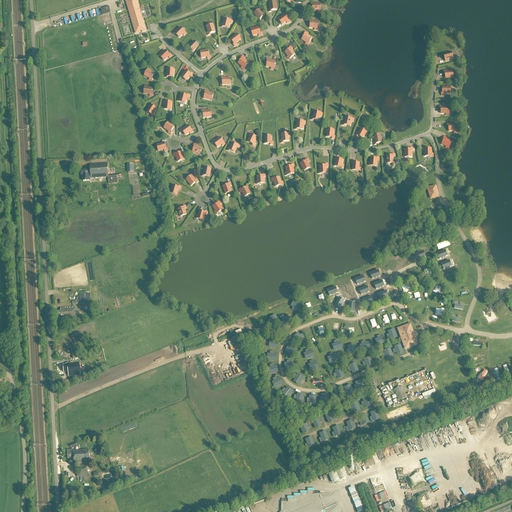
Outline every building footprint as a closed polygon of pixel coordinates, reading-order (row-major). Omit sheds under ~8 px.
[(136,34),(145,31),(136,0),(129,0),(126,1),(136,34)] [(271,11),(277,10),(276,2),(269,3),(270,9),(268,9),(269,12),(271,12),(271,11)] [(318,13),(321,13),(320,4),(314,5),(314,3),(311,3),(311,6),(312,6),(313,11),(318,11),(318,13)] [(101,9),(103,15),(110,13),(108,7),(101,9)] [(260,20),(264,16),(261,12),(262,11),(260,9),(254,14),(258,19),(257,20),(259,22),(261,21),(260,20)] [(287,24),(289,22),(285,15),(280,19),(279,17),(276,19),(278,21),(279,20),(282,25),(286,22),(287,24)] [(231,24),(232,21),(224,19),(223,25),(221,25),(220,28),(223,28),(223,27),(229,28),(230,24),(231,24)] [(317,31),(318,23),(312,22),(313,20),(310,20),(309,23),(310,23),(310,28),(315,29),(315,31),(317,31)] [(210,34),(215,32),(213,25),(206,27),(208,32),(207,33),(208,36),(210,35),(210,34)] [(184,36),(186,34),(180,28),(176,32),(175,31),(173,33),(174,35),(175,34),(179,38),(183,35),(184,36)] [(259,36),(262,35),(261,33),(260,33),(258,28),(253,29),(253,28),(250,28),(253,36),(258,35),(259,36)] [(308,46),(312,39),(307,36),(308,34),(305,33),(304,35),(305,36),(302,40),(306,43),(305,44),(308,46)] [(236,44),(241,40),(237,35),(230,40),(234,44),(233,45),(234,47),(237,45),(236,44)] [(193,52),(199,46),(194,42),(190,46),(189,45),(186,47),(188,49),(189,48),(193,52)] [(288,60),(295,55),(291,50),(293,49),(291,47),(289,49),(285,53),(288,57),(287,58),(288,60)] [(169,58),(172,56),(170,54),(169,55),(165,51),(161,54),(160,53),(158,55),(164,61),(168,57),(169,58)] [(207,59),(211,59),(210,56),(209,56),(208,51),(200,52),(201,58),(207,57),(207,59)] [(445,62),(453,60),(451,53),(443,55),(445,62)] [(243,70),(248,64),(244,60),(245,59),(242,57),(241,59),(242,60),(238,64),(242,67),(241,68),(243,70)] [(274,70),(275,62),(270,61),(270,59),(267,59),(266,61),(268,62),(266,67),(271,68),(271,70),(274,70)] [(152,79),(154,74),(150,72),(150,70),(148,69),(144,76),(150,79),(149,80),(152,82),(153,80),(152,79)] [(173,78),(174,70),(167,69),(167,75),(165,75),(165,78),(167,78),(168,77),(173,78)] [(446,79),(453,78),(453,71),(447,72),(447,70),(443,71),(444,73),(445,73),(446,79)] [(191,77),(193,75),(191,73),(190,74),(186,71),(181,77),(186,81),(190,76),(191,77)] [(223,85),(230,85),(230,79),(224,79),(224,77),(221,77),(221,80),(222,80),(223,85)] [(153,97),(153,94),(152,94),(152,89),(147,88),(147,86),(145,86),(144,94),(150,95),(150,97),(153,97)] [(450,94),(450,86),(448,86),(448,88),(443,88),(443,93),(441,93),(441,96),(444,96),(444,94),(450,94)] [(211,101),(213,95),(208,93),(208,92),(205,91),(204,93),(205,93),(204,99),(211,101)] [(188,99),(189,96),(187,95),(187,96),(181,95),(180,99),(178,99),(177,102),(185,104),(187,98),(188,99)] [(171,110),(172,103),(166,102),(166,101),(164,101),(163,104),(165,104),(164,110),(171,110)] [(154,113),(156,109),(152,106),(152,105),(150,104),(148,106),(150,107),(147,112),(154,116),(155,114),(154,113)] [(446,116),(449,116),(449,108),(443,108),(443,106),(440,106),(440,109),(441,109),(441,114),(446,114),(446,116)] [(204,118),(211,117),(210,111),(205,112),(204,110),(201,110),(202,113),(203,113),(204,118)] [(322,117),(322,114),(314,112),(313,118),(311,117),(311,120),(313,121),(313,120),(319,121),(320,116),(322,117)] [(353,122),(353,119),(345,117),(344,123),(342,123),(342,126),(344,126),(344,125),(350,126),(351,121),(353,122)] [(305,125),(305,122),(297,121),(297,127),(295,127),(295,130),(297,130),(297,129),(303,130),(303,125),(305,125)] [(171,132),(174,128),(170,125),(171,123),(169,122),(164,129),(169,132),(168,133),(170,135),(172,133),(171,132)] [(454,133),(457,133),(456,125),(450,125),(450,124),(447,124),(447,126),(449,126),(449,132),(454,131),(454,133)] [(191,134),(193,133),(188,126),(183,129),(182,128),(180,130),(181,132),(182,131),(186,136),(190,133),(191,134)] [(367,135),(368,133),(361,129),(358,134),(356,133),(355,136),(357,137),(358,136),(363,139),(365,134),(367,135)] [(334,140),(335,136),(333,136),(334,130),(325,130),(325,132),(327,132),(326,137),(332,138),(332,139),(334,140)] [(254,147),(256,144),(254,143),(257,138),(249,134),(248,137),(250,138),(247,142),(252,145),(252,146),(254,147)] [(288,136),(290,136),(290,134),(281,135),(282,140),(280,141),(281,144),(283,143),(283,142),(289,141),(288,136)] [(376,144),(381,143),(380,135),(373,137),(375,142),(373,143),(374,146),(376,145),(376,144)] [(272,146),(273,142),(271,142),(271,137),(264,137),(264,144),(270,144),(270,146),(272,146)] [(448,150),(452,142),(446,140),(447,138),(444,137),(443,139),(444,140),(442,145),(446,147),(445,149),(448,150)] [(223,146),(225,144),(220,138),(215,141),(214,140),(212,142),(213,144),(214,143),(217,148),(221,145),(223,146)] [(164,152),(168,151),(167,148),(166,149),(164,143),(157,145),(158,152),(164,150),(164,152)] [(238,149),(239,146),(232,143),(230,149),(228,148),(227,151),(229,152),(230,151),(235,153),(237,148),(238,149)] [(200,155),(202,149),(197,147),(197,146),(194,144),(193,147),(195,147),(192,152),(200,155)] [(411,152),(413,152),(413,148),(410,149),(410,150),(405,150),(405,155),(403,155),(403,158),(411,157),(411,152)] [(425,157),(433,157),(433,154),(431,154),(431,149),(425,149),(425,148),(423,148),(423,151),(425,151),(425,157)] [(178,162),(184,160),(181,153),(176,155),(175,154),(173,154),(174,157),(176,157),(178,162)] [(393,158),(395,158),(395,155),(392,155),(392,156),(386,156),(386,161),(385,161),(385,164),(393,164),(393,158)] [(343,168),(343,166),(342,165),(343,161),(337,159),(338,158),(335,158),(334,161),(336,161),(335,167),(343,168)] [(379,161),(379,158),(376,158),(376,159),(371,158),(370,163),(368,163),(368,166),(376,167),(377,161),(379,161)] [(307,163),(309,162),(307,160),(305,161),(305,162),(300,164),(304,171),(310,168),(307,163)] [(360,171),(361,169),(359,168),(359,163),(354,163),(354,162),(351,162),(351,165),(353,165),(352,171),(360,171)] [(108,178),(108,184),(118,184),(117,181),(124,180),(123,175),(117,176),(109,176),(108,164),(90,165),(91,172),(81,172),(81,176),(83,176),(83,182),(90,182),(90,180),(108,178)] [(292,168),(294,168),(293,165),(291,166),(291,167),(286,168),(287,173),(285,173),(286,176),(294,174),(292,168)] [(326,168),(328,168),(327,165),(325,165),(325,166),(319,166),(320,171),(318,171),(318,174),(326,174),(326,168)] [(209,177),(211,170),(205,168),(203,174),(202,174),(201,177),(204,177),(204,176),(209,177)] [(264,178),(265,178),(265,175),(262,175),(262,176),(257,177),(257,182),(256,182),(256,185),(264,184),(264,178)] [(196,184),(198,182),(196,180),(195,181),(192,176),(186,180),(191,186),(196,183),(196,184)] [(275,187),(283,185),(282,182),(281,183),(279,178),(274,180),(274,178),(271,179),(272,182),(274,182),(275,187)] [(230,187),(231,186),(230,183),(228,184),(228,185),(223,187),(225,194),(232,192),(230,187)] [(180,190),(181,187),(178,187),(178,188),(172,186),(171,191),(169,191),(169,193),(177,195),(178,190),(180,190)] [(431,198),(438,196),(435,187),(429,189),(431,198)] [(245,197),(250,194),(247,188),(242,190),(241,189),(239,190),(240,193),(242,192),(245,197)] [(216,215),(223,210),(219,205),(221,204),(219,202),(217,203),(218,204),(213,207),(216,212),(214,213),(216,215)] [(185,210),(186,209),(185,206),(183,207),(183,208),(178,210),(180,217),(186,215),(185,210)] [(207,215),(207,212),(205,212),(205,213),(199,212),(198,216),(196,216),(196,219),(203,221),(205,215),(207,215)] [(448,237),(433,244),(437,250),(452,245),(448,237)] [(428,265),(419,268),(422,276),(437,278),(433,265),(428,265)] [(419,268),(408,272),(415,291),(423,286),(424,283),(422,276),(419,268)] [(455,268),(440,272),(444,282),(458,276),(455,268)] [(408,272),(395,278),(401,298),(415,291),(408,272)] [(459,280),(446,286),(451,293),(462,286),(459,280)] [(440,283),(429,289),(433,296),(443,293),(440,283)] [(465,286),(463,295),(471,295),(472,285),(465,286)] [(334,287),(313,293),(318,306),(338,299),(337,296),(334,287)] [(313,293),(298,298),(303,312),(318,306),(313,293)] [(77,301),(72,301),(72,304),(90,303),(90,294),(79,295),(79,298),(77,298),(77,299),(77,301)] [(433,300),(433,307),(446,308),(448,298),(433,300)] [(338,299),(318,306),(323,318),(340,312),(339,305),(338,299)] [(418,304),(411,314),(422,319),(426,307),(418,304)] [(318,306),(303,312),(308,324),(323,318),(318,306)] [(433,307),(431,319),(444,322),(446,308),(433,307)] [(79,313),(75,313),(75,308),(60,309),(60,312),(58,312),(59,320),(67,320),(75,320),(75,318),(79,318),(79,313)] [(294,318),(300,323),(304,318),(298,313),(294,318)] [(285,325),(290,323),(288,317),(282,319),(285,325)] [(409,327),(400,330),(406,347),(416,344),(409,327)] [(388,332),(390,338),(396,336),(394,329),(388,332)] [(381,337),(376,339),(379,345),(384,343),(381,337)] [(335,351),(341,348),(338,342),(332,345),(335,351)] [(367,342),(361,345),(364,351),(370,348),(367,342)] [(357,351),(355,344),(348,346),(350,353),(357,351)] [(305,353),(307,359),(314,357),(312,351),(305,353)] [(335,355),(328,357),(330,363),(336,361),(335,355)] [(475,366),(485,361),(484,357),(473,362),(475,366)] [(316,361),(309,364),(312,370),(319,368),(316,361)] [(68,377),(80,376),(79,363),(66,364),(66,365),(63,365),(63,373),(68,373),(68,377)] [(352,372),(358,370),(355,364),(350,366),(352,372)] [(481,381),(488,372),(484,369),(478,378),(481,381)] [(338,378),(343,376),(341,370),(335,372),(338,378)] [(297,375),(294,381),(300,384),(303,379),(297,375)] [(276,387),(282,384),(280,378),(273,381),(276,387)] [(361,380),(355,383),(358,390),(364,387),(361,380)] [(350,385),(345,388),(347,394),(353,392),(350,385)] [(399,400),(407,397),(402,386),(394,389),(399,400)] [(287,388),(283,393),(289,397),(293,392),(287,388)] [(295,400),(303,402),(305,395),(297,393),(295,400)] [(354,412),(360,410),(357,403),(351,406),(354,412)] [(331,414),(326,417),(329,423),(334,420),(331,414)] [(306,425),(301,427),(303,434),(309,431),(306,425)] [(326,431),(320,434),(322,440),(329,437),(326,431)] [(74,464),(90,463),(89,450),(74,451),(74,450),(67,450),(68,459),(71,459),(71,461),(74,460),(74,464)] [(89,476),(89,465),(77,466),(78,477),(89,476)] [(344,468),(328,474),(332,484),(348,477),(344,468)] [(356,511),(360,511),(363,511),(353,486),(348,488),(356,511)] [(386,491),(374,496),(377,502),(388,497),(386,491)] [(388,503),(379,506),(380,511),(381,511),(390,510),(388,503)]
